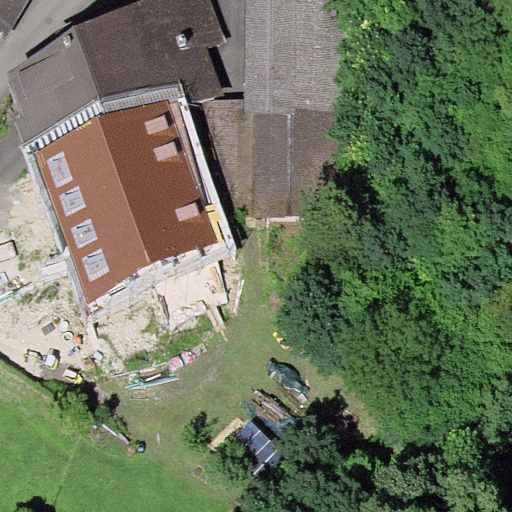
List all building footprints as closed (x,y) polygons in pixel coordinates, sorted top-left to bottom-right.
[(26,0),(0,0),(0,31),(9,32),(26,0)] [(47,50),(6,70),(17,101),(10,104),(25,145),(179,86),(186,105),(197,100),(224,90),(208,49),(228,41),(211,0),(150,0),(44,43),(47,50)] [(246,0),(245,100),(245,112),(254,112),(252,209),(252,219),(341,220),(343,0),(246,0)] [(179,86),(25,145),(85,302),(239,242),(227,210),(186,105),(179,86)] [(245,100),(197,100),(186,105),(227,210),(252,209),(254,112),(245,112),(245,100)]
